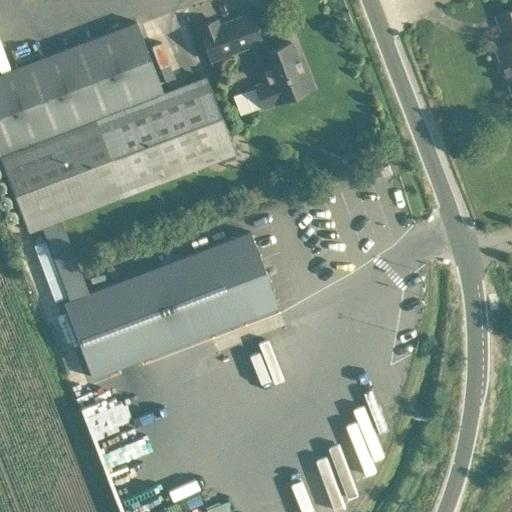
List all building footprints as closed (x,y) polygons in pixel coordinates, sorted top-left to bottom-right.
[(511,85),(511,9),(498,15),(508,43),(498,47),(511,85)] [(215,19),(198,26),(200,33),(210,59),(251,43),(265,79),(253,84),(254,87),(258,99),(261,106),(262,110),(275,105),(274,102),(286,98),(290,99),(299,96),(300,92),(313,87),(305,67),(301,69),(297,57),(291,41),(265,51),(251,13),(218,26),(215,19)] [(135,20),(0,71),(0,155),(27,230),(41,225),(54,258),(60,275),(69,299),(63,302),(92,376),(278,305),(250,231),(89,292),(81,272),(61,217),(117,195),(89,120),(93,119),(163,92),(161,88),(135,20)] [(93,119),(89,120),(117,195),(122,194),(215,158),(234,151),(205,76),(187,83),(163,92),(93,119)] [(378,335),(374,395),(406,397),(410,319),(381,318),(380,335),(378,335)] [(313,325),(195,359),(208,404),(326,370),(313,325)] [(260,511),(333,511),(323,479),(309,484),(310,485),(299,489),(302,498),(260,511)]
